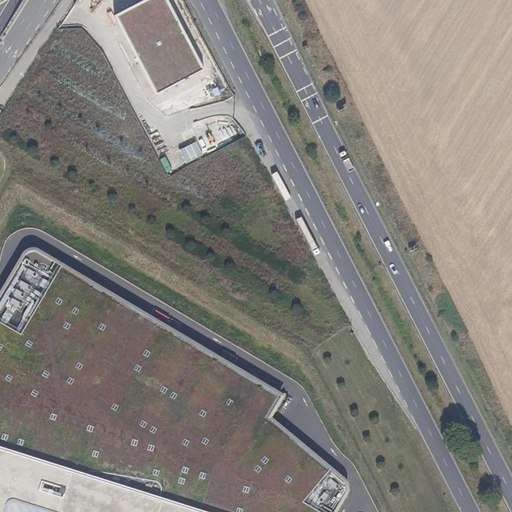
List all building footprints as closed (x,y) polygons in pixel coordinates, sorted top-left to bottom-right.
[(164,1),(149,1),(149,18),(164,18),(164,1)] [(198,83),(196,77),(179,82),(181,89),(198,83)] [(186,98),(172,101),(173,107),(187,104),(186,98)] [(228,128),(174,152),(180,167),(234,143),(228,128)] [(222,152),(199,163),(206,178),(228,167),(222,152)] [(240,156),(231,159),(235,171),(244,168),(240,156)] [(124,197),(137,197),(138,171),(125,171),(124,197)] [(138,176),(138,209),(163,209),(164,176),(138,176)] [(0,511),(335,511),(346,493),(345,481),(268,418),(284,398),(34,249),(24,255),(0,295),(0,511)]
